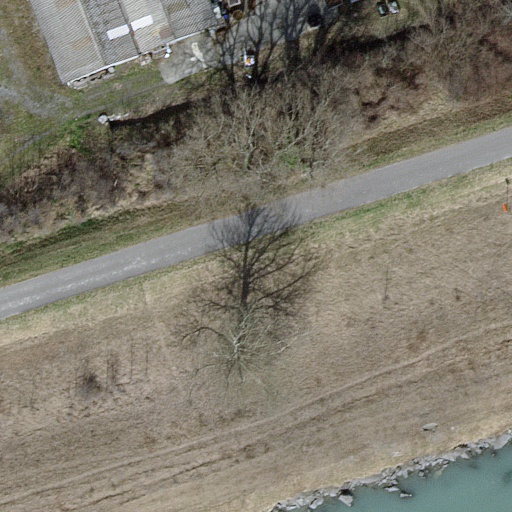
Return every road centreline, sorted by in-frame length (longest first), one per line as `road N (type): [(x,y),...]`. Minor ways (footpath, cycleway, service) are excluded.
road 1 (track): [(0,303),(511,139)]
road 2 (track): [(0,172),(73,117),(297,35)]
